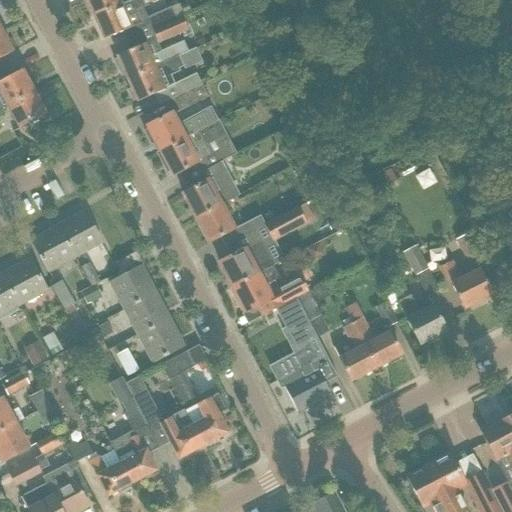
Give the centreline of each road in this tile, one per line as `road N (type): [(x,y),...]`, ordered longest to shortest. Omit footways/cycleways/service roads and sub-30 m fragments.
road 1 (residential): [(290,474),(112,131)]
road 2 (tertiary): [(353,438),(511,351)]
road 3 (residential): [(112,131),(39,0)]
road 4 (residential): [(0,192),(112,131)]
